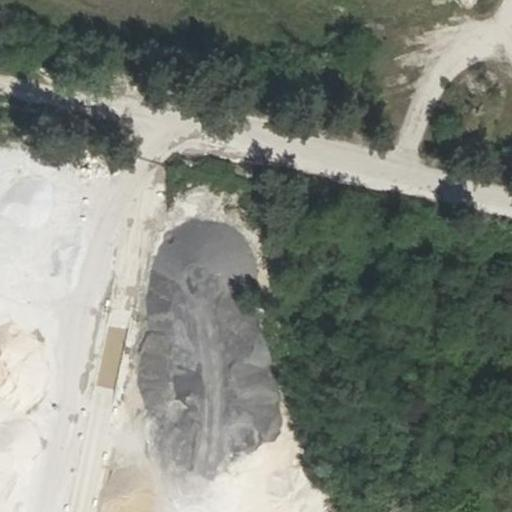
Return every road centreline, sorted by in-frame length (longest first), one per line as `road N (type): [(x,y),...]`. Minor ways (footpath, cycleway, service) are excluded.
road 1 (unclassified): [(511,198),(0,81)]
road 2 (unknown): [(163,118),(121,226),(101,333),(47,511)]
